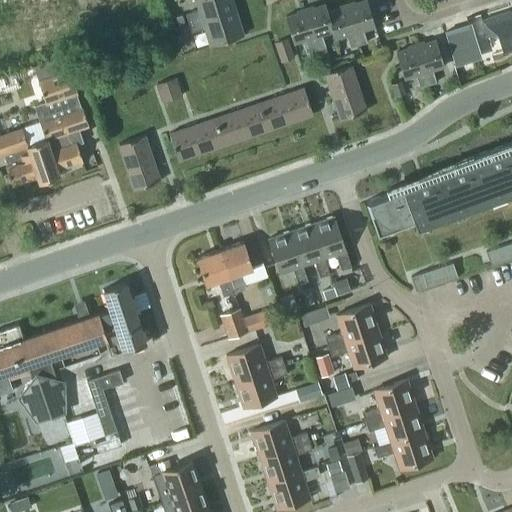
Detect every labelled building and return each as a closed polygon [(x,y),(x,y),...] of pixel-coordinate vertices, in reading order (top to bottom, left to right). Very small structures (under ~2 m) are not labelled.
[(77,0),(0,0),(0,26),(80,16),(77,0)] [(194,0),(198,9),(184,13),(187,23),(235,8),(232,0),(194,0)] [(366,0),(362,0),(345,5),(358,44),(366,42),(362,29),(374,26),(366,0)] [(325,46),(321,34),(332,31),(332,30),(326,11),(327,11),(324,3),(304,10),(317,49),(325,46)] [(334,38),(346,35),(350,47),(358,44),(345,5),(327,11),(326,11),(332,30),(332,31),(334,38)] [(190,32),(203,27),(209,45),(243,34),(235,8),(187,23),(190,32)] [(284,16),(293,43),(304,39),(308,51),(317,49),(304,10),(284,16)] [(511,16),(510,11),(481,20),(486,35),(497,32),(503,51),(511,47),(511,16)] [(443,30),(451,58),(468,53),(460,25),(443,30)] [(286,38),(281,40),(284,49),(290,47),(286,38)] [(436,82),(432,69),(443,66),(435,39),(415,45),(427,84),(436,82)] [(281,40),(275,41),(278,51),(284,49),(281,40)] [(395,51),(404,78),(415,75),(419,87),(427,84),(415,45),(395,51)] [(290,47),(284,49),(287,58),(293,57),(290,47)] [(284,49),(278,51),(281,60),(287,58),(284,49)] [(357,87),(349,64),(324,73),(332,96),(357,87)] [(38,81),(45,102),(34,106),(45,138),(27,144),(22,128),(0,135),(0,154),(3,153),(7,165),(5,166),(11,184),(36,175),(39,182),(58,175),(56,169),(82,160),(77,146),(86,143),(81,127),(88,124),(82,107),(80,108),(75,93),(77,92),(69,70),(38,81)] [(175,77),(166,81),(167,86),(177,83),(175,77)] [(166,81),(156,84),(158,89),(167,86),(166,81)] [(177,83),(167,86),(169,92),(179,89),(177,83)] [(167,86),(158,89),(160,95),(169,92),(167,86)] [(484,106),(508,95),(504,86),(480,96),(484,106)] [(289,120),(312,113),(303,87),(280,95),(289,120)] [(332,96),(339,119),(365,110),(357,87),(332,96)] [(179,89),(169,92),(171,98),(181,94),(179,89)] [(169,92),(160,95),(162,101),(171,98),(169,92)] [(289,120),(280,95),(258,103),(267,128),(289,120)] [(236,110),(244,136),(267,128),(258,103),(236,110)] [(244,136),(236,110),(214,118),(222,143),(244,136)] [(214,118),(191,125),(200,151),(222,143),(214,118)] [(191,125),(168,133),(177,158),(200,151),(191,125)] [(126,166),(152,157),(144,135),(118,143),(126,166)] [(387,193),(365,201),(377,234),(413,220),(416,227),(511,191),(511,140),(469,156),(385,187),(387,193)] [(134,189),(159,180),(152,157),(126,166),(134,189)] [(334,215),(312,223),(323,257),(335,253),(341,269),(350,266),(345,250),(334,215)] [(312,223),(289,230),(302,265),(314,261),(319,276),(329,273),(323,257),(312,223)] [(267,238),(279,272),(292,268),(297,284),(307,280),(302,265),(289,230),(267,238)] [(252,268),(243,241),(219,249),(234,291),(245,287),(239,272),(252,268)] [(511,248),(510,242),(502,245),(507,259),(511,257),(511,248)] [(502,245),(495,247),(497,254),(499,261),(507,259),(502,245)] [(495,247),(485,251),(488,258),(497,254),(495,247)] [(234,291),(219,249),(196,257),(205,284),(217,280),(222,295),(234,291)] [(497,254),(488,258),(490,265),(499,261),(497,254)] [(452,262),(442,265),(445,272),(455,269),(452,262)] [(442,265),(435,267),(440,281),(447,279),(445,272),(442,265)] [(435,267),(429,270),(433,284),(440,281),(435,267)] [(455,269),(445,272),(447,279),(457,276),(455,269)] [(429,270),(422,272),(427,286),(433,284),(429,270)] [(422,272),(410,276),(415,290),(427,286),(422,272)] [(333,284),(336,293),(350,289),(347,280),(333,284)] [(0,373),(7,371),(10,378),(30,372),(32,380),(20,397),(37,419),(66,409),(66,381),(56,378),(49,357),(104,338),(110,354),(113,353),(144,342),(142,336),(134,310),(138,309),(133,294),(129,296),(124,281),(103,289),(110,310),(98,314),(98,313),(89,316),(86,307),(75,311),(78,319),(23,338),(18,323),(0,328),(0,373)] [(308,285),(301,288),(306,303),(313,300),(308,285)] [(283,289),(288,307),(298,305),(293,286),(283,289)] [(322,290),(324,298),(336,294),(333,286),(322,290)] [(324,336),(328,346),(378,330),(369,303),(335,314),(341,331),(324,336)] [(247,331),(239,307),(219,314),(227,337),(247,331)] [(244,316),(249,330),(271,323),(266,308),(244,316)] [(306,311),(300,314),(304,325),(310,323),(306,311)] [(378,330),(328,346),(331,355),(347,350),(353,367),(386,356),(378,330)] [(225,354),(234,380),(283,364),(281,355),(264,361),(259,343),(225,354)] [(304,343),(288,348),(292,361),(308,356),(304,343)] [(314,357),(321,376),(334,372),(327,352),(314,357)] [(283,364),(234,380),(243,407),(276,396),(270,378),(286,373),(283,364)] [(118,369),(86,380),(104,434),(107,433),(115,430),(115,429),(101,388),(122,380),(118,369)] [(354,370),(332,377),(336,388),(348,384),(347,382),(357,378),(354,370)] [(362,412),(365,421),(415,405),(406,378),(372,389),(378,406),(362,412)] [(294,389),(298,401),(321,393),(317,381),(294,389)] [(327,393),(331,405),(354,398),(350,386),(327,393)] [(384,425),(389,441),(423,430),(415,405),(365,421),(368,430),(384,425)] [(97,411),(66,422),(73,443),(73,444),(104,434),(97,411)] [(250,430),(259,456),(308,440),(305,431),(289,436),(283,419),(250,430)] [(432,457),(423,431),(423,430),(389,441),(373,446),(376,456),(393,451),(398,468),(432,457)] [(259,456),(267,481),(300,470),(295,454),(311,449),(308,440),(259,456)] [(346,453),(358,450),(355,440),(343,444),(346,453)] [(339,457),(335,446),(327,448),(331,460),(339,457)] [(346,456),(355,483),(367,479),(358,452),(346,456)] [(194,459),(154,473),(163,501),(203,487),(194,459)] [(343,470),(339,459),(326,463),(329,474),(343,470)] [(300,470),(267,481),(276,508),(309,497),(303,480),(320,475),(317,465),(300,470)] [(117,492),(108,466),(97,470),(106,496),(117,492)] [(211,511),(203,487),(163,501),(167,511),(211,511)] [(137,495),(129,498),(132,509),(140,506),(137,495)] [(110,511),(126,511),(122,498),(108,503),(110,511)]
